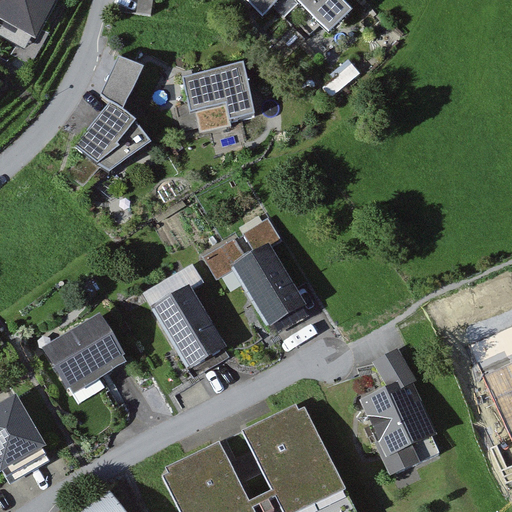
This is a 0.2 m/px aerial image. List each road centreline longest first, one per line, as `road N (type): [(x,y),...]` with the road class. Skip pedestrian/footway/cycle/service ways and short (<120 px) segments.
road 1 (residential): [(327,356),(122,457),(37,511)]
road 2 (residential): [(104,0),(88,61),(47,126),(0,168)]
